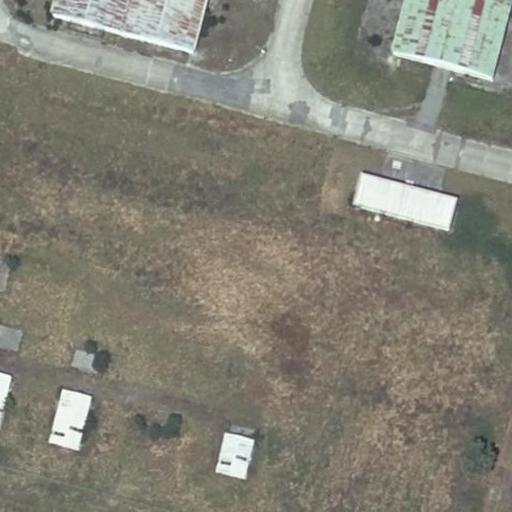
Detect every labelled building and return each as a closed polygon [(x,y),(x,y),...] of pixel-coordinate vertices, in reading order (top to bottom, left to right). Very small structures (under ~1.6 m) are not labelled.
[(208,0),(52,0),(47,20),(192,59),(208,0)] [(511,3),(511,0),(408,0),(394,55),(493,80),(511,3)] [(449,231),(456,202),(363,178),(356,206),(449,231)] [(0,429),(13,381),(0,377),(0,429)] [(80,450),(93,401),(62,393),(50,442),(80,450)] [(246,479),(255,442),(226,435),(216,471),(246,479)]
